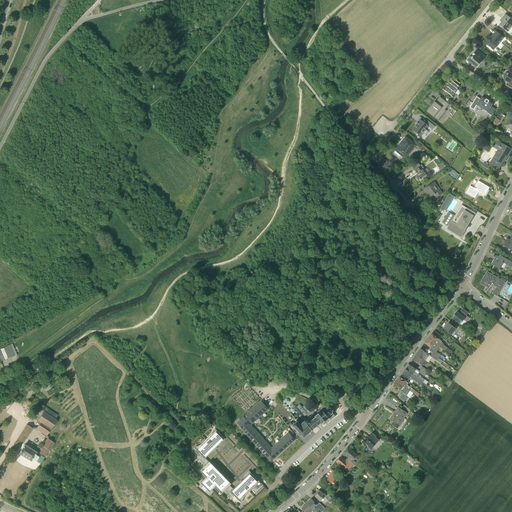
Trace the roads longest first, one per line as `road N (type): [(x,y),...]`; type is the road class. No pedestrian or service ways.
road 1 (tertiary): [(273,511),(325,467),(461,284)]
road 2 (residential): [(409,204),(372,152),(445,61)]
